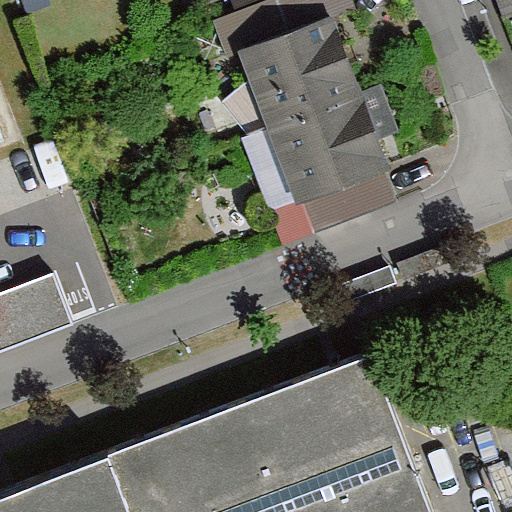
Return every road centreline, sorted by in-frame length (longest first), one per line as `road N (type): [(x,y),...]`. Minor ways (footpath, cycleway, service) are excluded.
road 1 (residential): [(0,383),(511,183)]
road 2 (residential): [(511,179),(441,0)]
